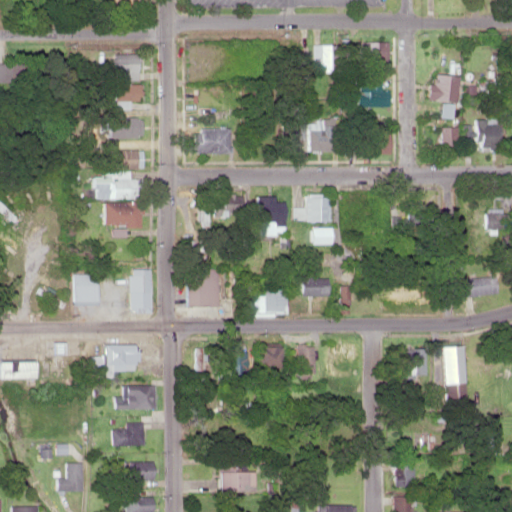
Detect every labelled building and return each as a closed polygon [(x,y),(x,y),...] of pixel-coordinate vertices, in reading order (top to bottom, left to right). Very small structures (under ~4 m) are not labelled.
[(381,40),(362,40),(362,60),(381,60),(381,40)] [(335,60),(346,60),(345,42),(318,42),(318,68),(335,67),(335,60)] [(131,52),(103,52),(103,78),(131,78),(131,52)] [(0,83),(25,83),(25,62),(0,62),(0,83)] [(440,116),(452,117),(455,75),(433,73),(433,83),(425,82),(424,100),(441,101),(440,116)] [(385,105),(385,89),(376,89),(376,79),(352,79),(352,105),(385,105)] [(132,98),(132,83),(100,83),(100,98),(132,98)] [(133,116),(102,116),(102,136),(133,136),(133,116)] [(495,118),(473,118),(473,124),(462,124),(462,140),(476,140),(476,148),(495,148),(495,118)] [(351,150),(385,150),(385,119),(351,119),(351,150)] [(281,149),(296,149),(296,122),(281,122),(281,149)] [(305,149),(331,149),(331,123),(305,123),(305,149)] [(223,126),(188,126),(188,151),(223,151),(223,126)] [(456,149),(456,126),(438,126),(438,149),(456,149)] [(130,148),(102,148),(102,166),(130,166),(130,148)] [(123,172),(83,172),(83,196),(134,196),(134,177),(123,177),(123,172)] [(368,220),(368,189),(346,189),(346,220),(368,220)] [(279,200),(271,200),(271,195),(253,195),(253,230),(279,230),(279,200)] [(325,196),(300,196),(300,206),(290,206),(290,220),(325,220),(325,196)] [(97,200),(97,225),(135,225),(135,200),(97,200)] [(511,211),(482,212),(483,227),(511,226),(511,211)] [(305,243),(325,243),(325,226),(305,226),(305,243)] [(147,268),(127,268),(127,310),(147,310),(147,268)] [(217,304),(217,269),(185,269),(185,304),(217,304)] [(94,303),(94,272),(70,272),(70,303),(94,303)] [(461,278),(463,295),(495,292),(493,274),(461,278)] [(377,300),(411,300),(411,281),(377,281),(377,300)] [(322,294),(322,284),(295,284),(295,294),(322,294)] [(286,288),(251,288),(251,314),(286,314),(286,288)] [(112,376),(112,370),(133,369),(132,343),(98,344),(99,355),(89,356),(89,377),(112,376)] [(325,373),(352,373),(352,343),(325,343),(325,373)] [(226,344),(226,375),(245,375),(245,344),(226,344)] [(311,373),(311,344),(295,344),(295,373),(311,373)] [(441,407),(462,407),(461,344),(440,344),(441,407)] [(279,345),(257,345),(257,367),(279,367),(279,345)] [(420,375),(420,347),(392,347),(392,375),(420,375)] [(0,360),(0,377),(31,377),(31,360),(0,360)] [(152,384),(119,384),(119,407),(152,407),(152,384)] [(111,444),(141,444),(141,421),(111,421),(111,444)] [(412,456),(393,456),(393,485),(412,485),(412,456)] [(79,490),(79,461),(62,461),(62,477),(53,477),(53,490),(79,490)] [(124,461),(124,479),(150,479),(150,461),(124,461)] [(249,490),(249,469),(215,469),(215,490),(249,490)] [(391,495),(391,511),(409,511),(409,495),(391,495)] [(149,511),(149,496),(125,496),(125,511),(149,511)] [(349,511),(349,503),(313,503),(313,511),(349,511)]
